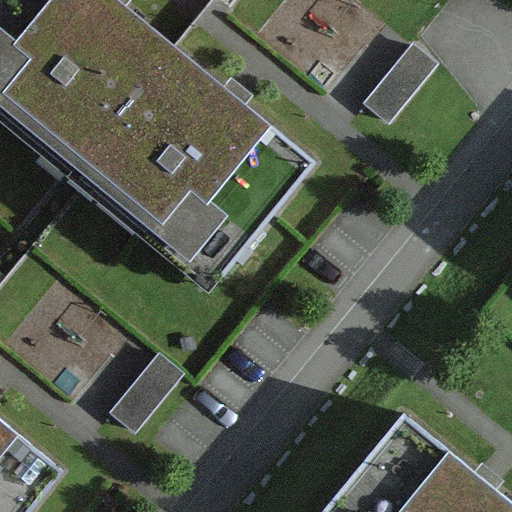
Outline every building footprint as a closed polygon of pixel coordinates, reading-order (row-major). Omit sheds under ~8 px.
[(0,0),(0,134),(210,306),(325,167),(279,130),(240,98),(120,0),(0,0)] [(439,72),(414,51),(363,112),(387,132),(439,72)] [(186,381),(163,361),(112,420),(136,440),(186,381)] [(404,409),(316,511),(511,511),(511,498),(489,480),(404,409)] [(0,511),(39,511),(71,475),(26,438),(0,416),(0,511)]
